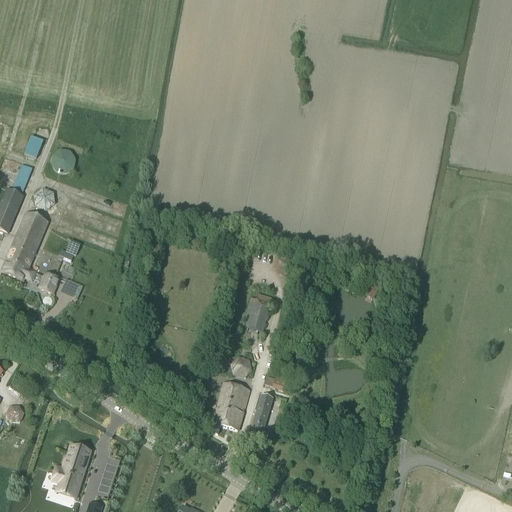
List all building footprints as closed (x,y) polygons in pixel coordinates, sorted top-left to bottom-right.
[(39,160),(46,143),(29,136),(22,153),(39,160)] [(56,175),(57,175),(59,176),(59,175),(63,176),(65,176),(67,176),(73,172),(74,170),(75,162),(75,161),(71,154),(69,153),(62,152),(59,152),(53,157),(52,158),(51,166),(51,168),(56,175)] [(13,190),(23,194),(32,170),(22,167),(13,190)] [(0,231),(8,235),(23,198),(6,191),(0,206),(0,231)] [(55,206),(54,195),(43,191),(34,198),(35,209),(46,213),(55,206)] [(24,279),(33,282),(36,275),(28,272),(47,224),(26,215),(1,275),(22,284),(24,279)] [(58,260),(70,265),(73,257),(61,253),(58,260)] [(36,275),(33,282),(41,286),(39,290),(52,296),(58,281),(45,276),(44,279),(36,275)] [(78,300),(83,287),(67,280),(61,293),(78,300)] [(371,292),(366,289),(362,297),(367,300),(371,292)] [(250,300),(242,328),(262,334),(272,300),(257,296),(256,301),(250,300)] [(133,320),(141,322),(144,307),(137,305),(133,320)] [(241,355),(229,367),(243,382),(255,370),(241,355)] [(265,387),(285,393),(288,383),(275,380),(275,382),(267,379),(265,387)] [(237,433),(238,432),(244,413),(249,392),(223,385),(217,410),(215,410),(209,433),(217,436),(220,427),(237,433)] [(261,397),(250,434),(261,438),(272,401),(261,397)] [(25,416),(19,408),(9,409),(6,417),(11,425),(20,425),(25,416)] [(87,426),(102,430),(104,423),(89,419),(87,426)] [(46,440),(39,456),(49,461),(56,445),(46,440)] [(90,454),(70,448),(67,459),(65,459),(61,470),(56,469),(51,483),(58,485),(56,495),(75,501),(90,454)]
